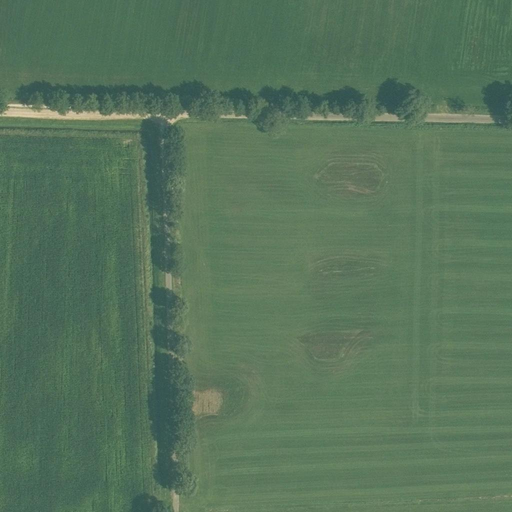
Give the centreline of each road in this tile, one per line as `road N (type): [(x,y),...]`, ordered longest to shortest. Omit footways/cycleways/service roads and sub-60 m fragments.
road 1 (unclassified): [(172,511),(166,123),(167,115),(185,112)]
road 2 (unclassified): [(511,116),(185,112)]
road 3 (track): [(0,110),(167,115)]
